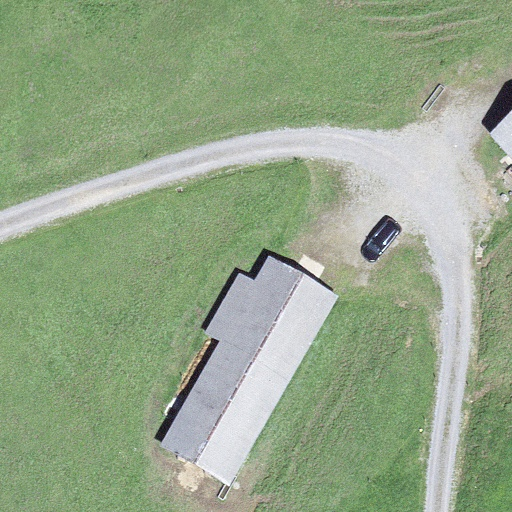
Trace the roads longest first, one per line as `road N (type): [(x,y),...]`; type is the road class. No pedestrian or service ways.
road 1 (track): [(439,511),(458,326),(455,246),(427,190),(388,160),(345,147),(294,146),(209,162),(0,230)]
road 2 (track): [(416,181),(511,87)]
